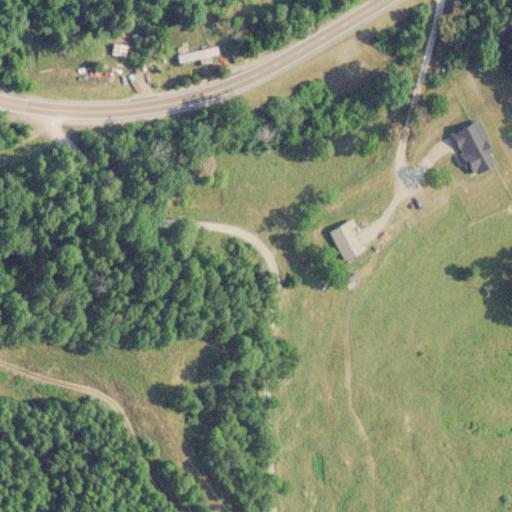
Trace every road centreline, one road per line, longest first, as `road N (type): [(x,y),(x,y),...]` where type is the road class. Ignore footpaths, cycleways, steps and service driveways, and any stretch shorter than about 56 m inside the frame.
road 1 (residential): [(276,511),(281,329),(268,254),(246,236),(176,220),(118,192),(49,136),(42,111)]
road 2 (secondary): [(115,112),(197,95),(284,60),(386,0)]
